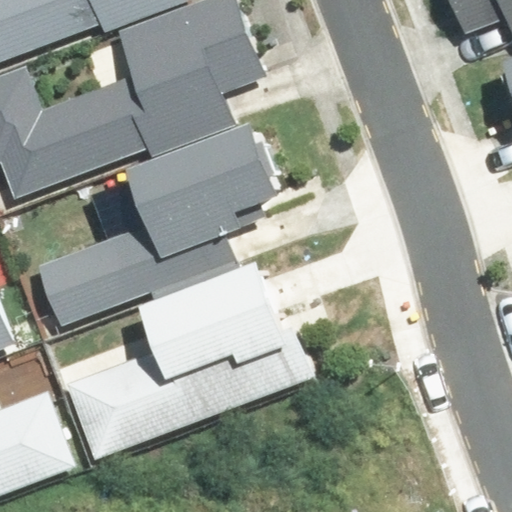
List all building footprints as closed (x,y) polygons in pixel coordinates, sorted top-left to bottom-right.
[(0,75),(0,176),(5,188),(280,82),(247,0),(195,0),(141,21),(156,60),(62,97),(47,57),(0,75)] [(0,0),(0,49),(128,0),(0,0)] [(44,263),(73,341),(259,273),(242,227),(274,215),(269,201),(297,190),(274,128),(100,193),(111,221),(89,230),(94,244),(44,263)] [(330,379),(290,270),(169,313),(181,345),(91,377),(119,456),(330,379)] [(0,360),(29,350),(6,288),(0,290),(0,360)] [(0,502),(87,470),(58,392),(0,413),(0,502)]
